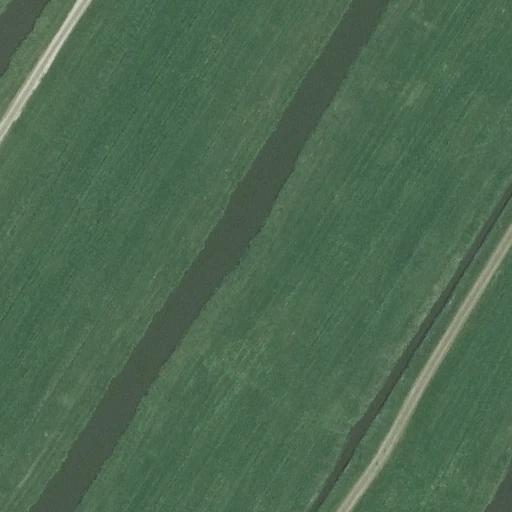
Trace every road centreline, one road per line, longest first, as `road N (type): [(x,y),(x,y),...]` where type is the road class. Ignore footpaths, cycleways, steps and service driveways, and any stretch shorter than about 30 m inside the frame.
road 1 (track): [(349,511),(511,237)]
road 2 (track): [(83,0),(0,127)]
